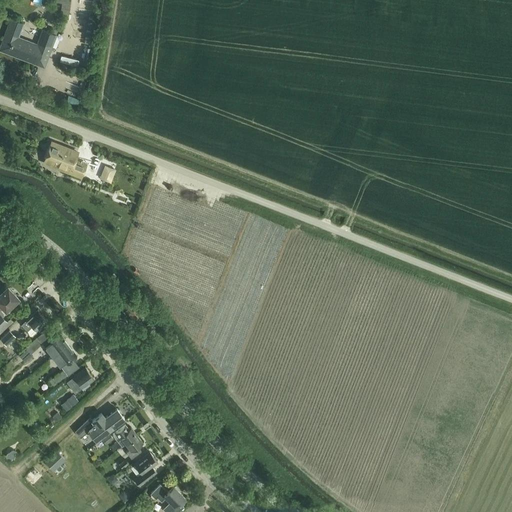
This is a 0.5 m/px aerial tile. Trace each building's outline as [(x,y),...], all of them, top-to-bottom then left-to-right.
[(56,0),(56,2),(62,3),(60,13),(69,14),(70,5),(71,0),(56,0)] [(89,15),(85,39),(94,41),(98,17),(89,15)] [(6,31),(0,46),(0,50),(16,56),(16,54),(33,61),(32,63),(45,67),(48,59),(51,51),(57,35),(42,29),(36,46),(19,39),(20,37),(20,36),(24,23),(11,18),(10,19),(6,31)] [(61,55),(60,61),(77,65),(79,59),(61,55)] [(69,96),(67,101),(77,106),(79,100),(69,96)] [(69,152),(51,145),(46,160),(63,166),(61,169),(81,177),(86,164),(74,159),(77,152),(70,149),(69,152)] [(0,312),(1,313),(3,312),(5,310),(17,297),(12,292),(14,289),(11,287),(8,287),(7,287),(0,293),(0,312)] [(131,317),(138,312),(141,309),(131,297),(121,305),(131,317)] [(27,320),(22,325),(27,330),(32,325),(37,331),(48,320),(38,310),(27,320)] [(7,322),(1,314),(0,315),(0,334),(14,322),(11,318),(7,322)] [(0,338),(6,346),(16,337),(9,330),(0,338)] [(60,351),(68,344),(60,333),(55,336),(53,334),(44,341),(47,345),(45,347),(53,357),(60,351)] [(32,353),(42,343),(36,337),(23,350),(28,355),(31,352),(32,353)] [(60,351),(53,357),(59,366),(61,364),(65,370),(75,362),(72,359),(77,355),(68,344),(60,351)] [(78,391),(83,388),(94,378),(85,368),(74,376),(78,381),(73,385),(78,391)] [(54,386),(67,375),(63,370),(50,380),(54,386)] [(73,394),(67,399),(70,404),(72,406),(79,401),(77,399),(73,394)] [(89,417),(73,429),(74,431),(77,435),(86,429),(94,439),(101,434),(102,436),(125,419),(117,408),(105,417),(102,412),(92,420),(91,419),(90,417),(89,417)] [(58,413),(53,416),(57,421),(62,417),(58,413)] [(123,439),(126,444),(131,440),(137,435),(131,428),(127,431),(124,427),(114,435),(119,442),(123,439)] [(106,446),(114,439),(109,433),(101,440),(106,446)] [(131,440),(126,444),(130,449),(126,451),(132,458),(142,451),(139,447),(144,444),(137,435),(131,440)] [(7,453),(6,457),(14,459),(16,451),(13,450),(7,453)] [(54,471),(66,460),(56,450),(44,462),(54,471)] [(139,486),(151,476),(157,472),(153,467),(158,462),(150,453),(135,465),(142,473),(134,479),(139,486)] [(123,468),(129,464),(125,459),(119,464),(123,468)] [(167,491),(160,484),(151,493),(156,498),(157,497),(161,501),(166,497),(171,502),(163,509),(166,511),(178,511),(184,506),(181,503),(186,498),(174,486),(167,491)] [(124,491),(119,495),(124,502),(129,498),(124,491)]
